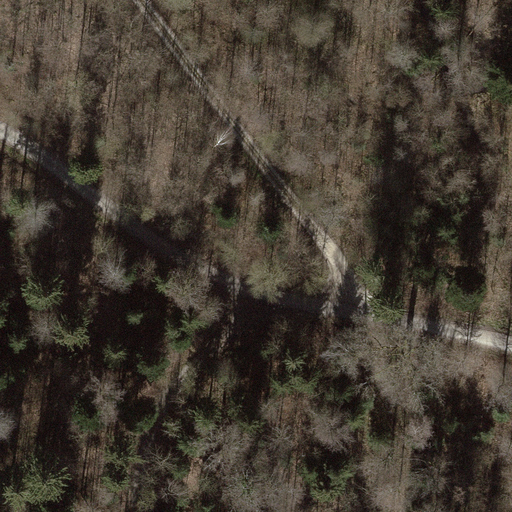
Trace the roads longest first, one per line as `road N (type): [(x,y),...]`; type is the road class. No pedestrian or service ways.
road 1 (track): [(0,125),(168,250),(236,284),(511,341)]
road 2 (track): [(146,0),(332,248),(358,312)]
road 3 (track): [(272,294),(165,398),(142,462),(139,511)]
